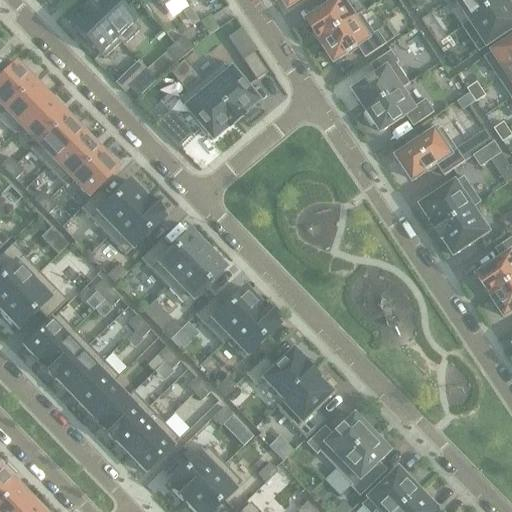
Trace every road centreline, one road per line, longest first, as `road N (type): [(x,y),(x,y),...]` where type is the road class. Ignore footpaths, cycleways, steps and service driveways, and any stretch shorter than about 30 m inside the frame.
road 1 (residential): [(201,196),(503,511)]
road 2 (residential): [(511,403),(313,104)]
road 3 (residential): [(13,0),(201,196)]
road 4 (residential): [(134,510),(0,370)]
road 5 (residential): [(313,104),(201,196)]
road 6 (residential): [(313,104),(237,0)]
road 7 (residential): [(0,420),(87,511)]
